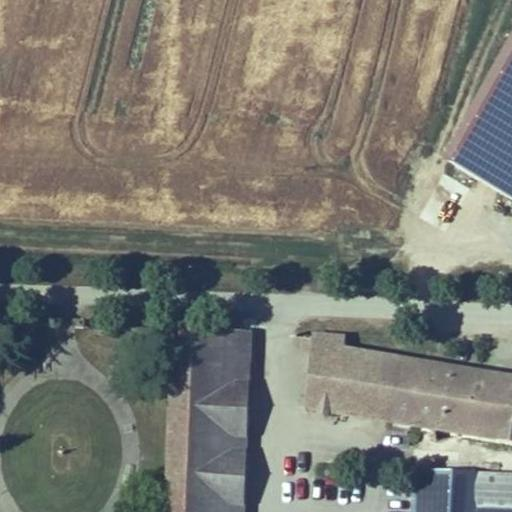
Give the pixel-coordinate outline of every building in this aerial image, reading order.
[(511,73),(460,169),(511,198),(511,73)] [(246,511),(251,326),(177,324),(172,511),(246,511)] [(344,338),(315,337),(304,402),(511,437),(511,373),(471,365),(473,354),(458,352),(455,364),(344,347),(344,338)] [(474,511),(476,473),(412,471),(410,511),(474,511)] [(511,511),(511,474),(476,473),(474,511),(511,511)]
